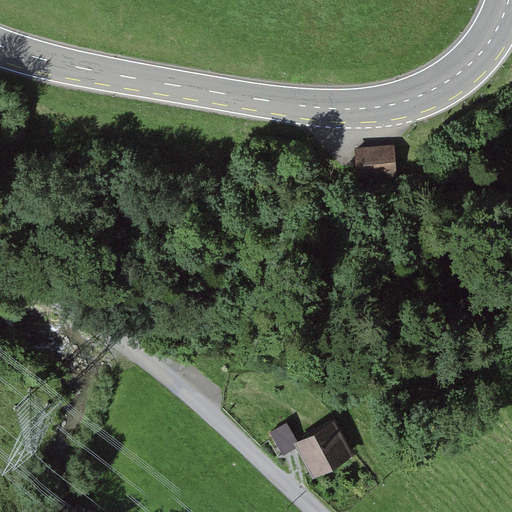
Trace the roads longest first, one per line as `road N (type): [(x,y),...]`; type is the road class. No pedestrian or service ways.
road 1 (secondary): [(511,11),(504,33),(470,70),(429,95),(374,109),(305,109),(195,90),(0,44)]
road 2 (unclassified): [(0,268),(99,323),(202,404),(315,511)]
